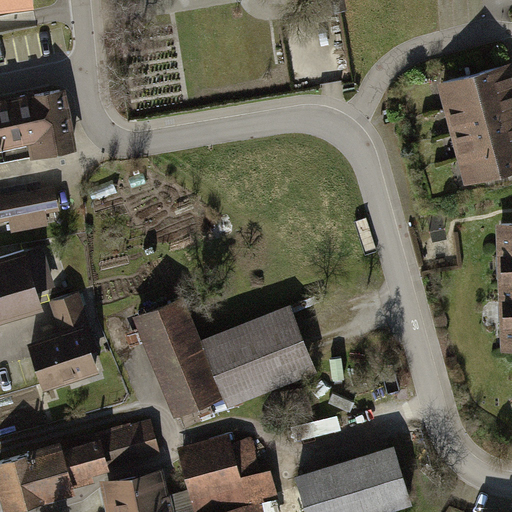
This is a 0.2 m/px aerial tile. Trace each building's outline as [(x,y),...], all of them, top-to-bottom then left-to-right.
[(0,0),(0,13),(35,10),(33,0),(0,0)] [(316,0),(318,12),(348,7),(346,0),(316,0)] [(463,183),(511,169),(511,66),(511,61),(436,81),(463,183)] [(31,156),(78,146),(66,86),(35,93),(0,100),(0,160),(30,154),(31,156)] [(47,212),(60,209),(55,183),(0,193),(0,220),(9,219),(11,231),(49,224),(47,212)] [(511,219),(494,221),(499,348),(511,348),(511,219)] [(27,256),(25,251),(0,258),(0,325),(45,311),(39,293),(56,287),(45,251),(27,256)] [(44,387),(100,369),(94,350),(99,348),(80,289),(50,299),(60,330),(29,340),(44,387)] [(228,405),(319,368),(291,301),(201,338),(183,294),(134,314),(175,414),(178,413),(183,426),(217,412),(212,400),(224,395),(228,405)] [(0,464),(0,490),(6,511),(7,511),(77,491),(77,490),(96,484),(94,479),(112,473),(111,469),(160,455),(151,423),(63,449),(62,446),(0,464)] [(266,511),(263,500),(279,495),(271,466),(261,469),(252,434),(232,440),(230,431),(179,446),(188,486),(169,492),(173,511),(266,511)] [(308,511),(374,511),(414,500),(396,441),(296,472),(308,511)] [(173,511),(169,492),(164,465),(100,478),(106,511),(173,511)]
